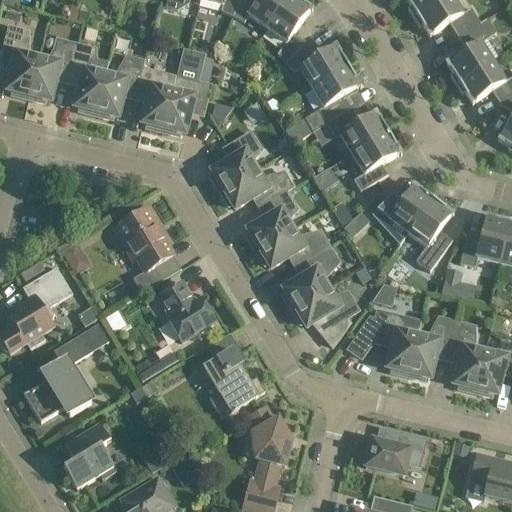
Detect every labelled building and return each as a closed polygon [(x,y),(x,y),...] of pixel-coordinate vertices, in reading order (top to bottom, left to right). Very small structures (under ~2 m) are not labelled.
[(3,0),(2,6),(18,10),(20,0),(3,0)] [(163,0),(168,1),(165,12),(177,15),(187,8),(189,1),(201,4),(201,0),(163,0)] [(242,0),(201,0),(201,4),(222,9),(220,16),(232,21),(242,0)] [(261,0),(259,4),(252,0),(242,0),(232,21),(244,27),(249,20),(267,33),(291,0),(261,0)] [(307,48),(293,39),(312,13),(293,0),(291,0),(267,33),(286,47),(277,59),(285,68),(307,48)] [(403,0),(410,11),(407,13),(413,22),(448,0),(403,0)] [(462,17),(451,0),(448,0),(413,22),(419,31),(422,29),(429,40),(449,28),(457,42),(480,28),(471,12),(462,17)] [(67,23),(77,25),(80,12),(71,9),(67,23)] [(78,25),(87,28),(90,17),(81,14),(78,25)] [(450,80),(456,90),(493,66),(482,48),(497,38),(487,23),(480,28),(457,42),(466,55),(446,67),(453,78),(450,80)] [(9,31),(1,66),(14,69),(7,94),(12,95),(14,96),(13,99),(29,103),(39,61),(28,59),(28,36),(9,31)] [(39,61),(29,103),(44,106),(45,104),(47,104),(51,105),(57,79),(69,82),(77,49),(57,44),(54,54),(48,64),(39,61)] [(316,61),(307,48),(285,68),(294,77),(301,74),(312,92),(348,70),(336,49),(316,61)] [(77,49),(69,82),(81,85),(75,111),(79,112),(81,112),(80,115),(96,119),(106,78),(106,76),(108,68),(95,65),(95,54),(77,49)] [(106,78),(96,119),(111,123),(112,120),(114,121),(118,122),(122,104),(123,102),(124,96),(136,99),(142,74),(143,73),(143,72),(144,66),(126,61),(116,80),(106,78)] [(492,95),(501,109),(511,98),(511,79),(504,84),(493,66),(456,90),(462,99),(465,97),(472,108),(492,95)] [(307,122),(306,125),(313,137),(328,128),(350,115),(342,102),(357,93),(361,91),(348,70),(312,92),(324,112),(320,114),(307,122)] [(142,74),(136,99),(148,102),(147,108),(146,110),(142,127),(146,128),(148,129),(147,132),(163,136),(176,82),(142,74)] [(176,82),(163,136),(178,140),(179,137),(181,137),(185,138),(190,120),(190,118),(192,112),(204,115),(210,90),(198,87),(176,82)] [(507,154),(511,157),(511,98),(501,109),(511,117),(511,123),(499,144),(509,151),(507,154)] [(232,113),(215,109),(212,120),(218,132),(232,113)] [(357,128),(350,115),(328,128),(338,143),(341,140),(352,159),(389,137),(376,116),(357,128)] [(228,165),(212,175),(214,179),(215,180),(212,182),(221,196),(257,174),(251,165),(261,155),(250,137),(228,150),(235,161),(229,164),(228,165)] [(401,157),(389,137),(352,159),(363,177),(352,183),(359,194),(386,177),(381,169),(401,157)] [(257,174),(221,196),(229,209),(231,208),(233,210),(235,213),(251,203),(252,203),(258,200),(264,210),(286,196),(287,196),(293,192),(284,177),(262,183),(257,174)] [(402,246),(408,238),(433,203),(414,189),(401,207),(391,199),(372,218),(402,246)] [(264,224),(247,234),(250,238),(251,239),(248,241),(256,255),(293,233),(287,224),(297,214),(286,196),(264,210),(270,220),(265,224),(264,224)] [(453,218),(433,203),(408,238),(427,252),(416,267),(428,276),(451,245),(439,237),(453,218)] [(155,229),(158,227),(149,211),(114,232),(124,248),(127,246),(145,275),(133,283),(142,297),(162,285),(154,271),(173,260),(155,229)] [(352,223),(346,213),(337,219),(342,229),(352,223)] [(343,232),(352,242),(369,226),(360,216),(343,232)] [(474,270),(476,262),(499,267),(509,226),(486,220),(481,241),(468,238),(461,267),(474,270)] [(511,226),(509,226),(499,267),(511,270),(511,226)] [(293,233),(256,255),(265,268),(267,267),(268,269),(271,272),(287,262),(288,262),(293,259),(300,269),(329,251),(319,236),(298,242),(293,233)] [(344,235),(337,239),(340,244),(346,240),(344,235)] [(300,283),(283,293),(285,297),(287,299),(284,300),(292,314),(329,292),(323,283),(338,267),(329,251),(300,269),(306,279),(301,283),(300,283)] [(9,355),(10,357),(26,347),(30,353),(45,344),(42,338),(54,331),(51,327),(54,319),(49,311),(72,298),(57,272),(23,292),(30,304),(8,317),(9,318),(4,337),(0,339),(0,341),(1,342),(0,343),(0,348),(1,351),(3,353),(6,355),(7,355),(9,355)] [(371,282),(364,272),(355,277),(362,288),(371,282)] [(456,302),(460,287),(462,277),(447,274),(441,299),(456,302)] [(158,301),(171,321),(167,323),(182,347),(216,326),(201,302),(195,306),(182,286),(158,301)] [(329,292),(292,314),(300,327),(303,326),(306,331),(316,325),(332,351),(349,328),(346,322),(358,315),(347,297),(334,301),(329,292)] [(370,323),(348,353),(361,362),(375,342),(393,346),(391,353),(391,354),(387,372),(391,373),(393,374),(392,377),(408,380),(418,339),(418,338),(421,326),(377,316),(375,324),(370,323)] [(418,339),(408,380),(423,384),(424,381),(426,382),(430,383),(435,365),(435,363),(436,357),(448,360),(456,327),(438,322),(428,342),(418,339)] [(456,327),(448,360),(460,363),(459,369),(458,371),(454,388),(458,389),(460,390),(459,393),(475,397),(485,356),(474,353),(474,331),(456,327)] [(48,384),(24,399),(41,427),(65,412),(70,420),(91,407),(69,370),(92,356),(82,338),(54,355),(60,365),(43,376),(48,384)] [(248,386),(239,370),(246,366),(230,339),(209,352),(217,364),(204,372),(220,398),(209,404),(221,423),(265,396),(256,382),(248,386)] [(485,356),(475,397),(490,401),(491,398),(493,398),(497,399),(502,381),(502,380),(504,374),(511,375),(511,348),(502,346),(495,358),(485,356)] [(151,368),(147,363),(133,372),(142,388),(179,366),(174,358),(161,365),(160,363),(151,368)] [(151,386),(141,392),(148,403),(157,397),(151,386)] [(130,399),(137,410),(148,403),(141,392),(130,399)] [(285,470),(291,445),(278,423),(274,425),(265,412),(249,422),(257,435),(252,438),(254,442),(251,444),(253,458),(257,459),(256,463),(261,464),(255,486),(250,485),(243,511),(274,511),(279,493),(274,491),(280,469),(285,470)] [(65,449),(75,466),(64,473),(77,494),(100,480),(102,484),(116,476),(101,452),(111,446),(100,428),(65,449)] [(400,437),(380,432),(377,445),(372,444),(369,455),(365,455),(362,467),(366,468),(365,471),(404,481),(407,467),(419,470),(426,444),(400,437)] [(457,447),(454,459),(466,463),(469,451),(457,447)] [(472,479),(471,482),(488,486),(484,500),(511,506),(511,480),(509,479),(511,467),(511,466),(504,465),(477,458),(472,479)] [(188,473),(182,462),(170,468),(174,475),(182,477),(188,473)] [(172,511),(175,510),(158,482),(121,504),(125,511),(172,511)] [(419,494),(416,507),(433,511),(438,511),(442,500),(419,494)] [(411,511),(412,510),(381,503),(378,511),(411,511)]
